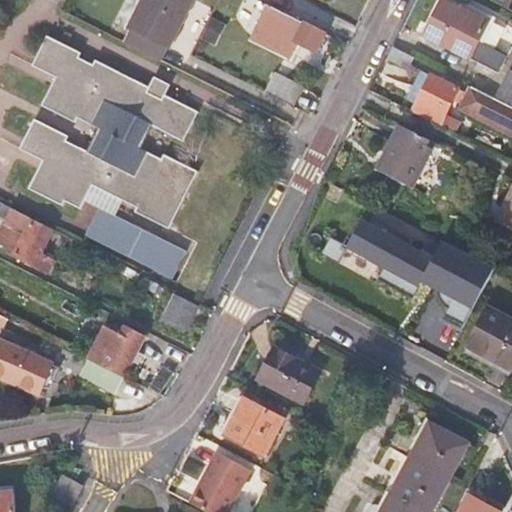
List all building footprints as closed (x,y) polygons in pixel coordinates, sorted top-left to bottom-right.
[(146,0),(131,31),(125,42),(161,60),(168,49),(169,49),(193,0),(146,0)] [(441,0),(423,36),(492,72),(499,59),(474,46),(486,21),(445,0),(441,0)] [(487,0),(506,10),(511,0),(487,0)] [(315,49),(325,30),(305,20),(304,22),(268,4),(252,35),(288,53),(296,40),(315,49)] [(211,20),(202,39),(214,44),(223,27),(211,20)] [(49,36),(47,39),(33,66),(56,78),(42,106),(75,123),(78,118),(99,128),(88,151),(67,140),(68,136),(35,121),(20,149),(43,161),(29,191),(62,210),(66,204),(81,212),(86,203),(94,189),(123,203),(138,210),(136,214),(169,231),(199,175),(166,156),(162,162),(141,151),(152,130),(183,145),(200,113),(168,97),(173,85),(159,78),(153,88),(100,61),(96,67),(81,59),(83,53),(49,36)] [(415,58),(393,47),(386,60),(408,71),(415,58)] [(415,105),(411,113),(439,127),(458,90),(423,72),(407,102),(415,105)] [(267,94),(294,107),(303,88),(276,76),(267,94)] [(511,76),(499,101),(511,108),(511,76)] [(511,108),(499,101),(473,88),(465,103),(511,127),(511,108)] [(433,146),(397,127),(374,171),(410,190),(433,146)] [(116,218),(123,203),(94,189),(86,203),(99,209),(116,218)] [(511,192),(496,224),(511,232),(511,192)] [(0,227),(10,202),(0,198),(0,227)] [(39,260),(54,230),(13,209),(4,225),(26,236),(15,257),(43,271),(47,263),(39,260)] [(116,218),(99,209),(85,238),(171,281),(185,253),(116,218)] [(407,241),(367,220),(364,227),(357,223),(344,250),(381,269),(379,273),(415,290),(419,282),(450,298),(439,320),(458,331),(491,267),(440,240),(429,260),(404,247),(407,241)] [(408,304),(415,290),(379,273),(372,286),(408,304)] [(186,332),(199,305),(174,293),(160,320),(186,332)] [(509,373),(511,368),(511,324),(486,310),(465,350),(509,373)] [(107,327),(90,359),(95,361),(125,377),(146,337),(126,327),(122,335),(107,327)] [(171,364),(179,348),(158,338),(150,353),(171,364)] [(63,369),(2,342),(0,346),(0,377),(43,397),(46,390),(53,389),(63,369)] [(302,404),(317,378),(295,367),(298,363),(275,351),(258,381),(302,404)] [(118,393),(126,377),(125,377),(95,361),(86,377),(118,393)] [(295,367),(317,378),(319,374),(298,363),(295,367)] [(245,402),(237,417),(275,437),(283,421),(245,402)] [(275,437),(237,417),(225,437),(265,457),(275,437)] [(429,426),(391,497),(420,511),(432,511),(468,446),(429,426)] [(495,436),(487,432),(481,444),(488,449),(495,436)] [(217,455),(191,506),(203,511),(229,511),(251,472),(217,455)] [(83,485),(64,476),(54,494),(73,504),(83,485)] [(0,495),(16,494),(16,486),(0,486),(0,495)] [(0,511),(17,511),(16,494),(0,495),(0,511)] [(497,511),(467,496),(458,511),(497,511)] [(420,511),(391,497),(382,511),(420,511)]
